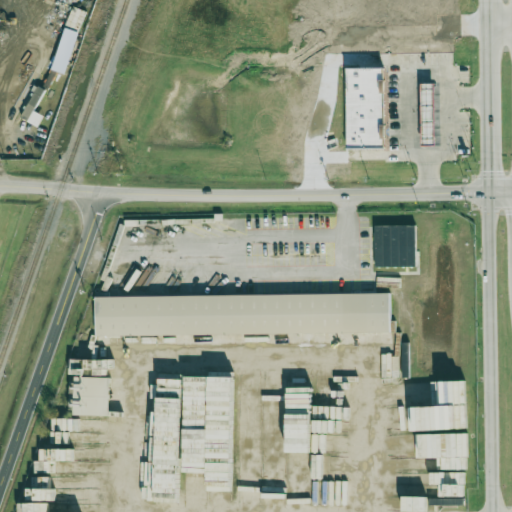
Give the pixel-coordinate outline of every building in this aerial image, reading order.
[(78,32),(86,12),(73,7),(65,27),(78,32)] [(79,33),(64,28),(55,56),(70,60),(79,33)] [(347,144),(381,145),(383,68),(349,68),(347,144)] [(424,83),(424,139),(437,139),(436,83),(424,83)] [(33,110),(39,99),(33,96),(20,117),(38,127),(44,116),(33,110)] [(373,270),(416,269),(414,229),(372,230),(373,270)] [(390,294),(390,333),(97,337),(97,298),(390,294)] [(109,416),(110,377),(74,377),(73,415),(109,416)] [(238,505),(261,505),(261,463),(269,463),(269,470),(277,470),(277,464),(285,464),(285,401),(261,401),(261,377),(238,377),(238,505)] [(391,431),(467,428),(465,380),(389,383),(391,431)] [(208,463),(208,441),(232,441),(233,382),(186,381),(184,462),(208,463)] [(156,492),(179,493),(181,422),(157,421),(156,492)] [(468,433),(419,434),(420,458),(468,457),(468,433)]
